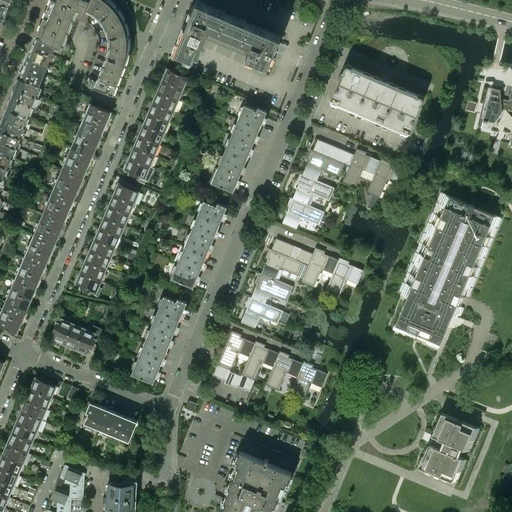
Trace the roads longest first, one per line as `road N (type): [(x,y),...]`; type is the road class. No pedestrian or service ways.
road 1 (residential): [(24,351),(171,0)]
road 2 (residential): [(166,411),(24,351)]
road 3 (residential): [(288,119),(338,0)]
road 4 (residential): [(97,471),(160,474),(166,411)]
